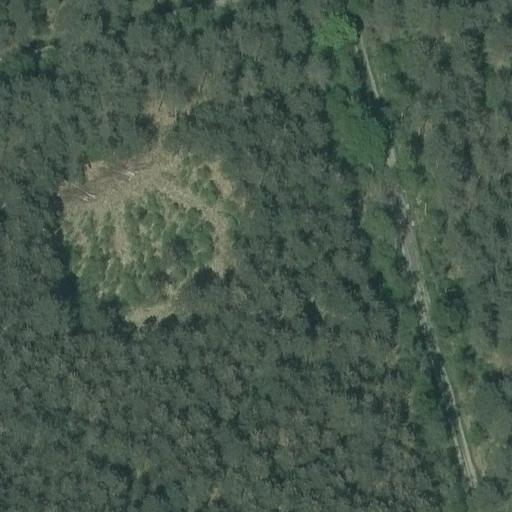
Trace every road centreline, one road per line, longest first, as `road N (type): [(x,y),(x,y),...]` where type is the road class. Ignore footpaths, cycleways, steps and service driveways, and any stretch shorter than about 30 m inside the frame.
road 1 (track): [(338,0),(473,511)]
road 2 (track): [(0,58),(222,0)]
